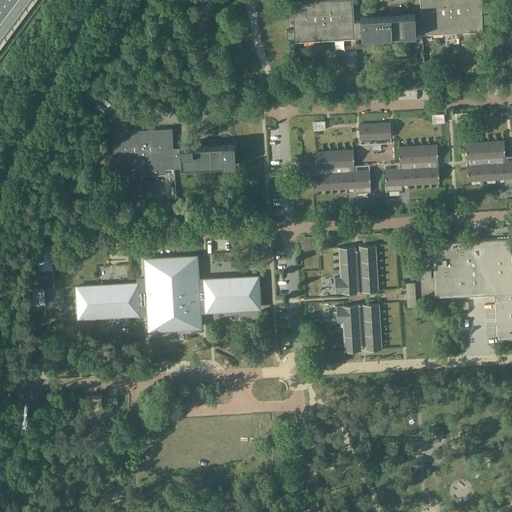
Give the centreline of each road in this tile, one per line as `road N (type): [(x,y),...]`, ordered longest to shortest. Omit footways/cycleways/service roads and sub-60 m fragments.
road 1 (unclassified): [(208,113),(100,115),(90,123),(82,144),(93,221),(117,237),(289,229)]
road 2 (unclassified): [(0,388),(296,369)]
road 3 (unclassified): [(282,108),(511,99)]
road 4 (unclassified): [(289,229),(511,218)]
road 5 (unclassified): [(0,189),(62,54),(97,0)]
road 6 (unclassified): [(300,369),(511,358)]
road 7 (unclassified): [(306,511),(300,369)]
road 8 (unclassified): [(296,369),(289,229)]
road 9 (unclassified): [(289,229),(282,108)]
